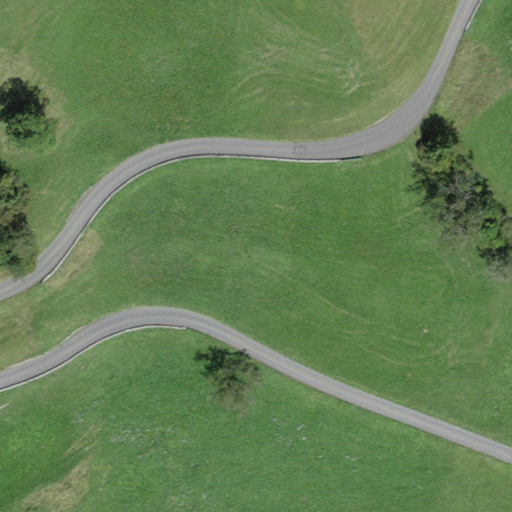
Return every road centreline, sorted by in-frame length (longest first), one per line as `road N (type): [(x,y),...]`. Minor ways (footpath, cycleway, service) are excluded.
road 1 (unclassified): [(0,293),(66,252),(111,183),(160,154),(349,152),(398,133),(432,97),(475,0)]
road 2 (unclassified): [(511,455),(319,384),(198,322),(150,313),(101,326),(66,351),(0,376)]
